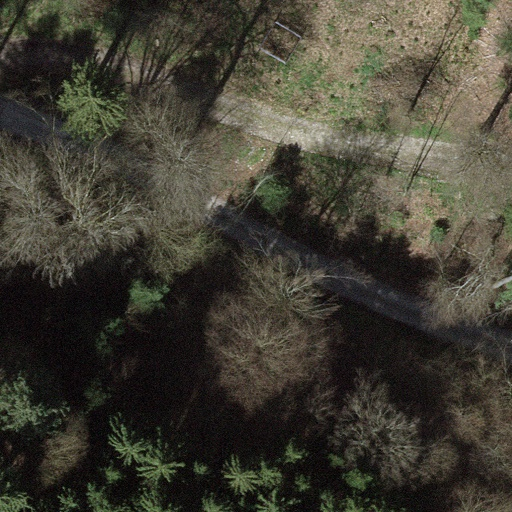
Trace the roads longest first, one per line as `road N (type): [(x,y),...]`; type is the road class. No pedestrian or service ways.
road 1 (unclassified): [(511,347),(0,142)]
road 2 (track): [(0,78),(84,64),(511,164)]
